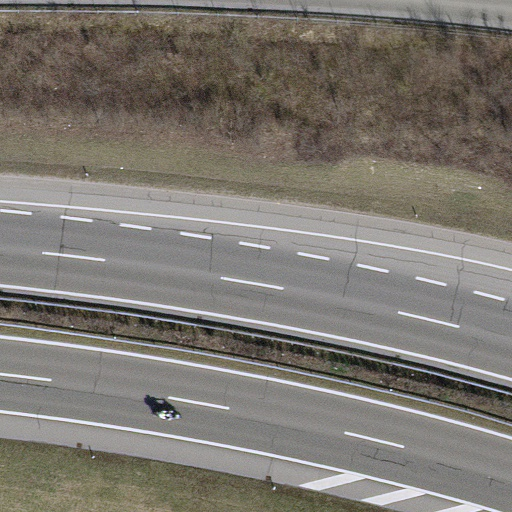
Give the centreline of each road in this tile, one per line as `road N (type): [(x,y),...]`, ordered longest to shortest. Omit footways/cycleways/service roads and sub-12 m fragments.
road 1 (motorway): [(0,376),(244,412),(511,479)]
road 2 (motorway): [(511,339),(298,289),(0,245)]
